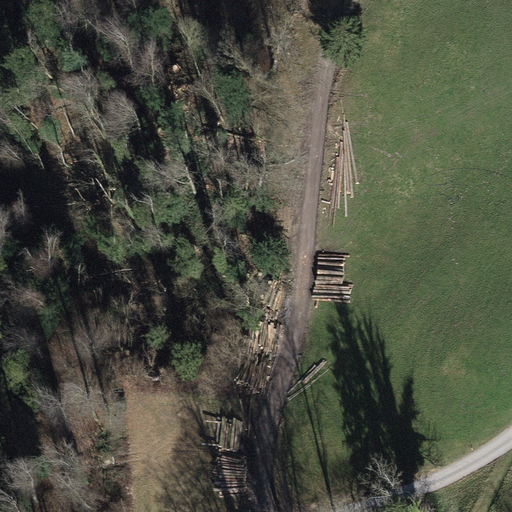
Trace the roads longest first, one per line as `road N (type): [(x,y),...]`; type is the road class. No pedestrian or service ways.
road 1 (track): [(337,0),(298,303),(263,435),(260,511)]
road 2 (unclassified): [(363,511),(440,481),(511,439)]
